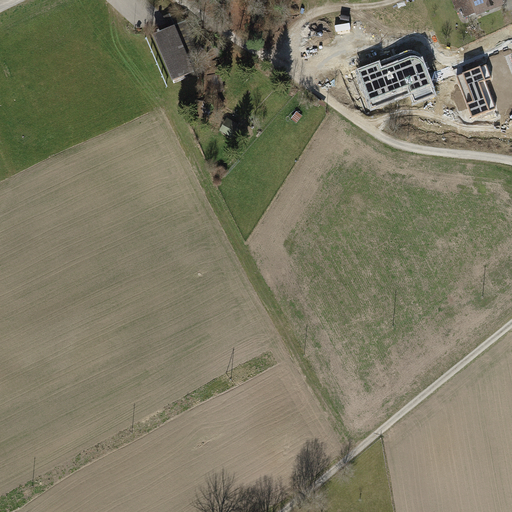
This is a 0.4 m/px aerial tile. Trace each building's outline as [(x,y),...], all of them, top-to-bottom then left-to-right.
[(105,0),(101,0),(99,3),(116,16),(120,11),(105,0)] [(505,7),(502,0),(451,0),(455,11),(461,9),(465,19),(475,14),(476,17),(505,7)] [(174,24),(148,35),(170,85),(195,74),(174,24)] [(410,55),(360,73),(373,107),(412,93),(416,103),(435,96),(421,60),(417,57),(413,55),(410,55)] [(487,67),(457,77),(473,120),(498,111),(487,81),(491,80),(487,67)]
